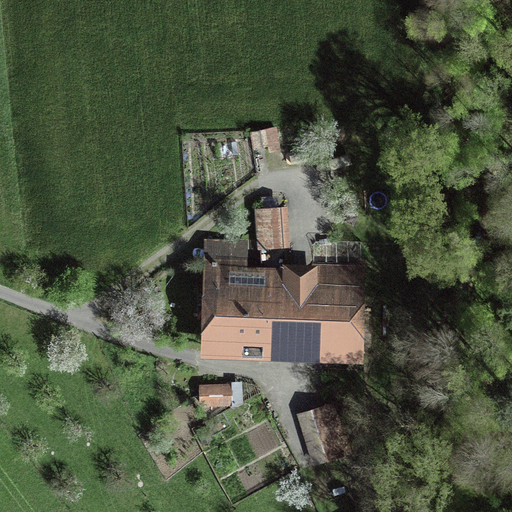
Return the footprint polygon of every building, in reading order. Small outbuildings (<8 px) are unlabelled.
[(249,133),(253,152),(268,149),(269,154),(281,151),(276,127),(249,133)] [(261,211),(254,211),(257,252),(289,250),(286,209),(275,210),(275,198),(261,199),(261,211)] [(249,241),(204,240),(201,364),(359,367),(361,264),(312,263),(312,267),(282,267),(282,271),(248,270),(248,259),(249,259),(249,241)] [(231,385),(198,386),(199,407),(231,406),(232,411),(244,410),(243,383),(231,383),(231,385)] [(334,404),(295,416),(311,466),(350,454),(334,404)]
